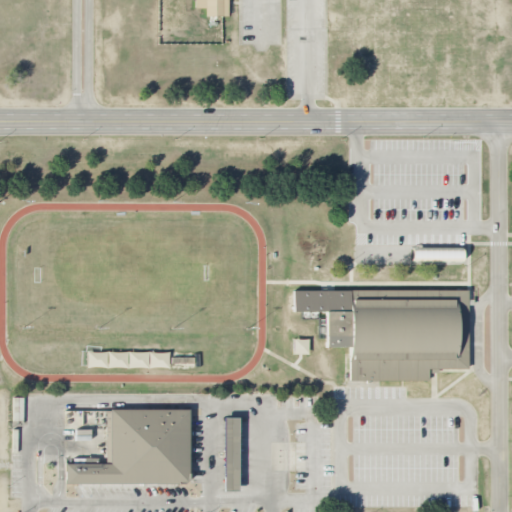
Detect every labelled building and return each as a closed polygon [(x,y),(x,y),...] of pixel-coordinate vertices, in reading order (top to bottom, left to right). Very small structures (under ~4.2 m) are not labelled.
[(194,0),(194,7),(205,7),(205,14),(228,15),(228,0),(194,0)] [(294,288),(294,311),(329,312),(329,347),(349,347),(351,380),(431,381),(432,371),(438,372),(438,368),(468,368),(467,289),(294,288)] [(308,340),(293,339),(293,354),(308,354),(308,340)] [(168,368),(168,353),(127,353),(127,352),(108,353),(108,367),(127,367),(127,368),(168,368)] [(110,409),(110,463),(64,463),(64,483),(178,484),(184,482),(188,479),(187,408),(110,409)] [(223,416),(238,416),(237,490),(223,490),(223,416)]
